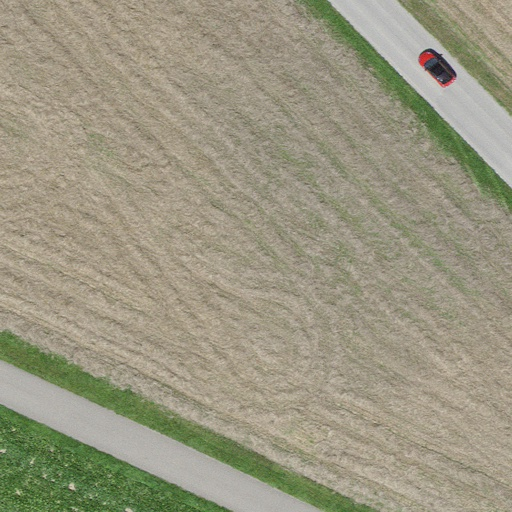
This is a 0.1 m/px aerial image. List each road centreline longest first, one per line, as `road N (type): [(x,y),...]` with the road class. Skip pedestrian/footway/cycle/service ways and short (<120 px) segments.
road 1 (unclassified): [(0,384),(280,511)]
road 2 (unclassified): [(382,0),(511,129)]
